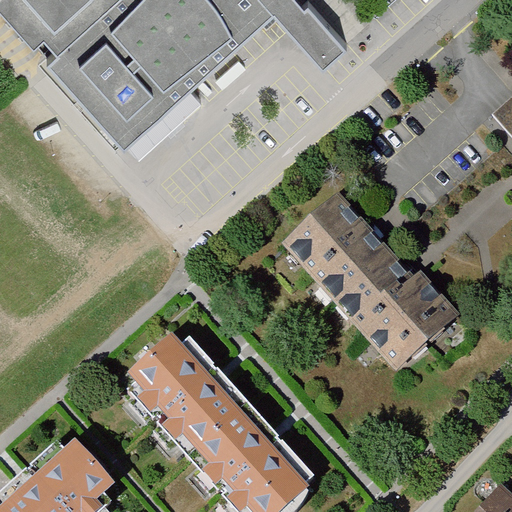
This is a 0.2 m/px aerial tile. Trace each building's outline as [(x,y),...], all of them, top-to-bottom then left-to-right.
[(0,0),(0,9),(36,49),(45,41),(56,52),(46,60),(126,148),(189,92),(275,15),(324,69),(349,47),(310,4),(306,7),(300,0),(0,0)] [(339,200),(282,254),(400,379),(457,325),(339,200)] [(129,404),(194,475),(254,421),(191,353),(184,360),(175,350),(132,389),(138,396),(129,404)] [(254,421),(194,475),(227,511),(297,511),(319,493),(254,421)] [(59,453),(0,506),(0,511),(107,511),(105,509),(116,500),(75,455),(67,462),(59,453)] [(511,511),(511,504),(500,494),(483,511),(511,511)]
